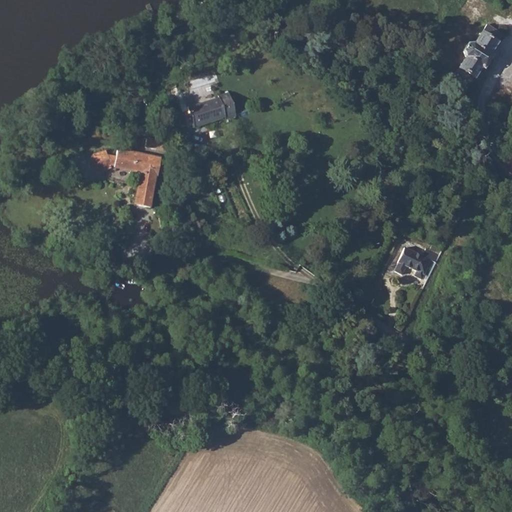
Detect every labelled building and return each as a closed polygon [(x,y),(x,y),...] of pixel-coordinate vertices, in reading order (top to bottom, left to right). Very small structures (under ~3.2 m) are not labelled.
[(496,56),(510,37),(495,28),(482,48),(475,46),(471,51),(470,56),(473,60),(460,79),(475,89),(488,70),(490,71),(498,58),(496,56)] [(232,128),(234,132),(245,127),(234,102),(224,107),(225,109),(196,122),(204,141),(232,128)] [(147,139),(147,150),(164,150),(165,139),(147,139)] [(154,212),(162,162),(121,155),(120,167),(113,166),(110,168),(107,162),(95,168),(91,176),(94,181),(101,184),(108,181),(114,178),(113,174),(118,174),(118,176),(143,179),(138,209),(154,212)] [(425,253),(407,245),(401,259),(396,269),(405,272),(409,265),(419,269),(417,274),(422,277),(432,256),(438,259),(440,254),(427,248),(425,253)]
